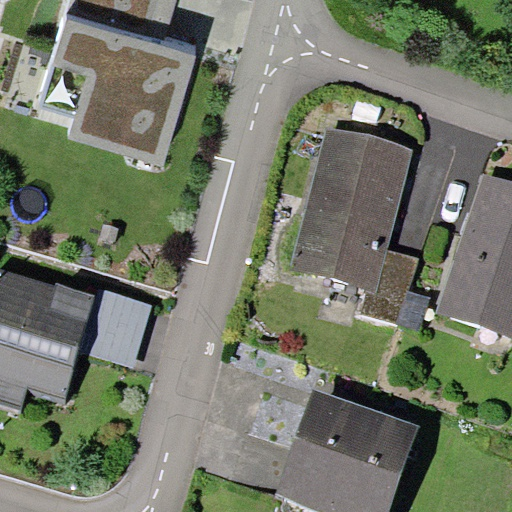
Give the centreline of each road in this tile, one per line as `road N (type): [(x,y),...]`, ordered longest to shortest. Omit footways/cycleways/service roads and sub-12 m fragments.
road 1 (residential): [(278,31),(145,511)]
road 2 (residential): [(278,31),(511,114)]
